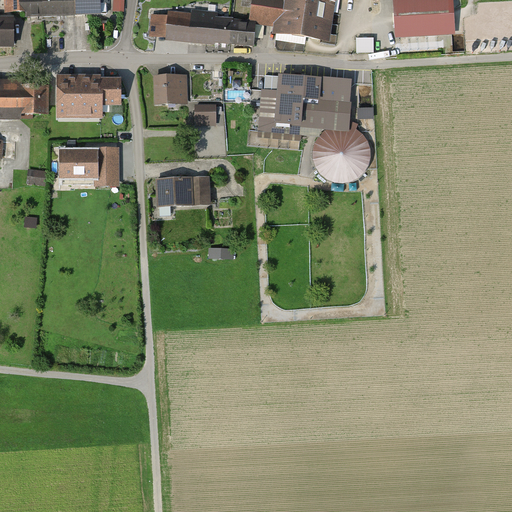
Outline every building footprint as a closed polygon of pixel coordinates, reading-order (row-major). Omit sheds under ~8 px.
[(26,0),(12,0),(13,18),(27,18),(26,0)] [(26,0),(27,23),(76,21),(75,0),(26,0)] [(104,0),(75,0),(76,21),(105,21),(104,0)] [(282,28),(285,0),(252,0),(249,24),(282,28)] [(331,48),(337,0),(285,0),(280,41),(331,48)] [(453,0),(392,0),(395,41),(455,37),(453,0)] [(167,17),(164,44),(254,51),(257,25),(167,17)] [(15,20),(0,20),(0,52),(14,53),(15,20)] [(358,53),(375,52),(375,38),(358,38),(358,53)] [(103,75),(58,75),(58,126),(103,125),(103,75)] [(187,78),(155,80),(156,109),(189,108),(187,78)] [(353,85),(281,80),(277,130),(326,134),(320,139),(315,147),(313,155),(314,164),(316,172),(321,178),(327,184),(335,187),(343,187),(352,186),(359,182),(366,176),(370,170),(371,161),(371,153),(369,145),(364,138),(357,133),(359,127),(350,123),(353,85)] [(50,84),(0,83),(0,122),(50,123),(50,84)] [(123,111),(122,83),(105,84),(106,111),(123,111)] [(279,94),(261,93),(258,133),(275,135),(279,94)] [(216,108),(195,108),(195,129),(217,129),(216,108)] [(375,118),(375,108),(359,108),(359,118),(375,118)] [(121,144),(63,143),(62,178),(121,179),(121,144)] [(48,186),(49,171),(30,169),(29,184),(48,186)] [(209,180),(158,183),(159,212),(211,208),(209,180)] [(236,259),(236,248),(210,248),(210,259),(236,259)]
